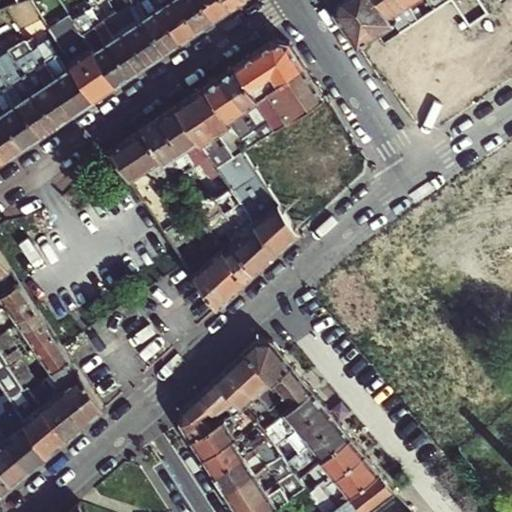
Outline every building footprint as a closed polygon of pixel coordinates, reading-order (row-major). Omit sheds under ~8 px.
[(133,0),(135,2),(168,51),(184,40),(157,0),(133,0)] [(201,29),(182,0),(157,0),(184,40),(201,29)] [(182,0),(201,29),(218,17),(205,0),(182,0)] [(229,0),(205,0),(218,17),(234,6),(229,0)] [(396,21),(381,0),(337,0),(336,13),(362,51),(380,39),(377,34),(396,21)] [(406,0),(381,0),(396,21),(403,32),(413,25),(414,24),(410,18),(403,9),(410,5),(406,0)] [(431,0),(406,0),(410,5),(416,0),(417,0),(428,15),(437,9),(431,0)] [(431,0),(437,9),(446,2),(444,0),(431,0)] [(118,13),(152,62),(168,51),(135,2),(118,13)] [(465,15),(471,25),(489,13),(482,4),(465,15)] [(135,73),(101,22),(92,8),(74,17),(82,29),(118,84),(135,73)] [(117,11),(101,22),(135,73),(152,62),(118,13),(117,11)] [(118,84),(82,29),(65,40),(62,35),(57,38),(75,65),(97,98),(118,84)] [(51,37),(33,49),(76,112),(97,98),(75,65),(71,67),(51,37)] [(277,39),(239,64),(280,126),(299,113),(326,94),(291,41),(277,39)] [(423,133),(473,99),(436,46),(386,80),(423,133)] [(17,60),(9,48),(0,52),(0,71),(4,76),(8,83),(43,135),(60,123),(17,60)] [(17,60),(60,123),(76,112),(33,49),(17,60)] [(239,64),(221,76),(263,138),(278,127),(280,126),(239,64)] [(0,78),(0,88),(8,83),(4,76),(0,78)] [(221,76),(207,85),(249,147),(263,138),(221,76)] [(0,88),(0,106),(26,146),(43,135),(8,83),(0,88)] [(249,147),(207,85),(195,93),(236,156),(245,150),(249,147)] [(236,156),(195,93),(183,101),(209,140),(225,164),(236,156)] [(183,101),(178,104),(204,143),(209,140),(183,101)] [(204,143),(178,104),(162,116),(195,166),(212,154),(204,143)] [(0,142),(10,157),(26,146),(0,106),(0,142)] [(195,166),(162,116),(144,127),(167,161),(175,156),(182,167),(184,166),(188,171),(192,168),(195,166)] [(179,179),(178,177),(167,161),(144,127),(128,138),(163,189),(179,179)] [(485,202),(511,185),(511,137),(464,168),(485,202)] [(163,189),(128,138),(113,148),(169,232),(200,211),(195,203),(179,179),(163,189)] [(0,163),(10,157),(0,142),(0,163)] [(301,232),(245,150),(236,156),(225,164),(220,167),(232,185),(254,218),(278,253),(301,232)] [(192,168),(213,198),(232,185),(220,167),(212,154),(195,166),(192,168)] [(473,431),(407,344),(462,303),(435,266),(374,312),(358,291),(450,223),(456,231),(488,207),(460,170),(311,281),(441,455),(473,431)] [(195,203),(204,197),(199,195),(184,173),(178,177),(179,179),(195,203)] [(200,211),(248,281),(257,273),(236,242),(240,240),(232,227),(236,224),(239,228),(254,218),(232,185),(213,198),(208,202),(204,197),(195,203),(200,211)] [(196,271),(220,307),(248,281),(200,211),(169,232),(178,246),(191,237),(208,263),(196,271)] [(278,253),(254,218),(239,228),(236,224),(232,227),(240,240),(236,242),(257,273),(278,253)] [(511,236),(500,220),(440,262),(461,291),(511,254),(511,236)] [(0,248),(0,276),(13,268),(0,248)] [(19,277),(12,282),(15,287),(23,282),(22,282),(19,277)] [(12,282),(4,287),(7,292),(15,287),(12,282)] [(41,309),(23,282),(15,287),(7,292),(4,295),(23,321),(41,309)] [(58,335),(51,324),(41,309),(23,321),(40,347),(58,335)] [(58,335),(40,347),(56,370),(74,357),(58,335)] [(259,338),(247,349),(296,402),(314,388),(274,339),(259,338)] [(296,402),(247,349),(232,363),(259,392),(277,412),(280,415),(296,402)] [(30,381),(16,361),(13,363),(12,361),(15,360),(14,358),(9,351),(0,357),(0,381),(50,455),(71,439),(33,385),(30,381)] [(108,407),(74,357),(56,370),(67,386),(91,421),(108,407)] [(259,392),(232,363),(217,376),(244,405),(258,421),(266,414),(251,399),(259,392)] [(217,376),(199,394),(217,413),(229,403),(236,411),(244,405),(217,376)] [(43,379),(33,385),(71,439),(91,421),(67,386),(62,389),(54,395),(43,379)] [(50,455),(0,381),(0,404),(4,410),(0,412),(0,424),(32,470),(50,455)] [(314,388),(296,402),(280,415),(275,419),(272,422),(281,432),(295,420),(300,425),(327,403),(314,388)] [(193,438),(222,419),(220,417),(217,413),(199,394),(184,407),(182,422),(193,438)] [(312,441),(340,419),(327,403),(300,425),(286,437),(290,442),(286,444),(282,440),(277,444),(284,454),(285,455),(308,436),(312,441)] [(205,457),(259,422),(258,421),(244,405),(236,411),(227,416),(222,419),(193,438),(205,457)] [(353,435),(340,419),(312,441),(295,456),(303,466),(321,451),(326,456),(353,435)] [(205,457),(216,473),(272,437),(265,428),(259,422),(205,457)] [(272,422),(265,428),(272,437),(273,438),(281,432),(272,422)] [(0,463),(15,484),(32,470),(0,424),(0,463)] [(337,476),(367,452),(353,435),(326,456),(309,470),(317,479),(314,481),(316,485),(333,471),(337,476)] [(272,437),(216,473),(227,491),(284,454),(277,444),(273,438),(272,437)] [(316,485),(311,489),(328,511),(382,470),(367,452),(337,476),(333,471),(316,485)] [(284,454),(227,491),(238,508),(296,469),(289,460),(285,455),(284,454)] [(303,466),(295,456),(289,460),(296,469),(297,470),(303,466)] [(0,496),(15,484),(0,463),(0,496)] [(240,511),(267,511),(285,501),(309,486),(302,476),(297,470),(296,469),(238,508),(240,511)] [(408,511),(413,508),(382,470),(328,511),(408,511)] [(328,511),(311,489),(309,486),(285,501),(291,511),(328,511)] [(86,511),(81,501),(68,511),(86,511)]
